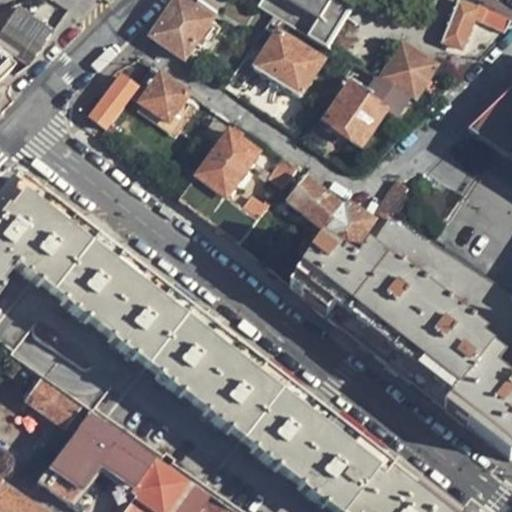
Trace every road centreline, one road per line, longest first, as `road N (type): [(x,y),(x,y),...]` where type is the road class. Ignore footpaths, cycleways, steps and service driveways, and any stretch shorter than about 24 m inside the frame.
road 1 (residential): [(17,118),(511,511)]
road 2 (residential): [(17,118),(137,0)]
